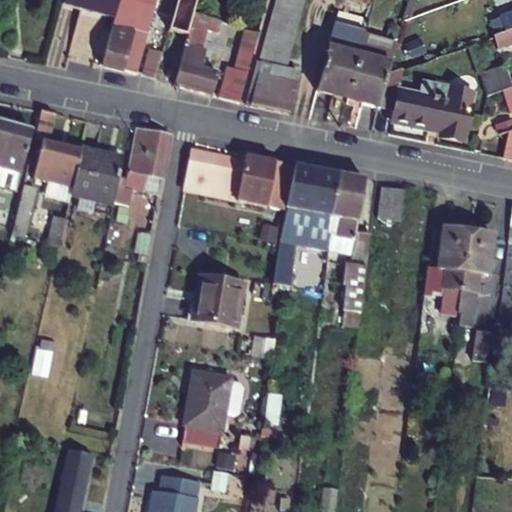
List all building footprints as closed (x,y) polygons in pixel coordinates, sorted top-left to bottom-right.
[(64,0),(63,7),(114,21),(119,2),(119,0),(64,0)] [(156,0),(119,0),(119,2),(114,21),(106,52),(101,69),(136,76),(146,39),(153,12),(156,0)] [(302,14),(306,0),(276,0),(275,6),(302,14)] [(505,1),(484,8),(488,22),(510,15),(505,1)] [(298,28),(302,14),(275,6),(271,19),(298,28)] [(175,11),(157,74),(174,79),(192,16),(175,11)] [(492,41),(511,34),(511,13),(510,15),(488,22),(490,27),(446,43),(451,56),(470,49),(492,41)] [(171,88),(211,99),(218,77),(201,71),(207,53),(200,50),(205,32),(216,35),(220,24),(192,16),(174,79),(171,88)] [(294,43),(298,28),(271,19),(267,35),(294,43)] [(230,104),(238,106),(242,90),(257,36),(244,32),(233,72),(227,70),(217,101),(230,104)] [(511,47),(511,34),(492,41),(497,53),(511,47)] [(290,58),(294,43),(267,35),(262,51),(290,58)] [(328,48),(315,91),(348,100),(359,57),(328,48)] [(286,72),(290,58),(262,51),(258,65),(272,69),(286,72)] [(146,53),(138,79),(151,83),(158,56),(146,53)] [(359,57),(348,100),(379,108),(386,78),(390,66),(359,57)] [(288,117),(299,75),(286,72),(272,69),(270,78),(257,75),(249,108),(288,117)] [(504,94),(511,91),(511,72),(505,75),(503,69),(480,77),(487,100),(504,94)] [(422,99),(401,93),(407,71),(386,78),(379,108),(396,112),(393,121),(442,131),(440,139),(461,143),(471,96),(425,85),(422,99)] [(43,143),(34,179),(50,184),(60,187),(74,191),(83,154),(83,153),(50,145),(57,116),(43,114),(36,141),(43,143)] [(0,168),(20,174),(32,133),(0,123),(0,168)] [(503,161),(511,162),(511,132),(508,134),(503,161)] [(137,194),(159,198),(169,140),(137,133),(126,183),(123,182),(118,208),(133,211),(137,194)] [(237,202),(266,209),(276,161),(260,158),(258,161),(246,158),(245,165),(192,153),(185,186),(187,187),(203,190),(202,195),(237,204),(237,202)] [(74,191),(72,198),(117,211),(118,208),(123,182),(127,164),(83,154),(74,191)] [(279,245),(271,290),(283,292),(284,291),(287,270),(289,255),(301,170),(293,169),(279,245)] [(301,170),(289,255),(295,256),(296,248),(300,234),(311,172),(301,170)] [(338,178),(311,172),(300,234),(326,239),(338,178)] [(326,239),(330,240),(354,245),(356,235),(366,183),(338,178),(326,239)] [(23,240),(36,192),(24,189),(14,231),(12,237),(23,240)] [(401,223),(404,193),(381,191),(377,220),(401,223)] [(54,219),(48,246),(60,249),(66,222),(54,219)] [(259,242),(275,245),(278,231),(263,227),(259,242)] [(444,293),(441,312),(445,314),(445,316),(454,317),(465,235),(442,232),(436,272),(429,272),(423,313),(436,314),(438,296),(441,292),(444,293)] [(330,240),(326,239),(300,234),(296,248),(328,255),(330,240)] [(356,235),(354,245),(351,259),(350,268),(345,267),(343,289),(347,290),(343,327),(359,329),(370,237),(356,235)] [(454,317),(459,318),(469,319),(475,278),(484,279),(490,237),(465,235),(454,317)] [(330,240),(328,255),(351,259),(354,245),(330,240)] [(314,275),(316,259),(295,256),(289,255),(287,270),(303,273),(314,275)] [(299,293),(303,273),(287,270),(284,291),(299,293)] [(314,296),(317,276),(314,275),(303,273),(299,293),(314,296)] [(235,332),(245,286),(202,280),(196,305),(201,305),(197,325),(235,332)] [(457,330),(466,332),(469,319),(459,318),(457,330)] [(468,363),(484,365),(487,338),(472,335),(468,363)] [(220,450),(233,385),(195,377),(181,442),(220,450)] [(77,511),(89,456),(69,451),(55,511),(77,511)] [(199,486),(166,480),(163,496),(196,502),(199,486)] [(153,494),(150,511),(194,511),(196,502),(163,496),(153,494)]
